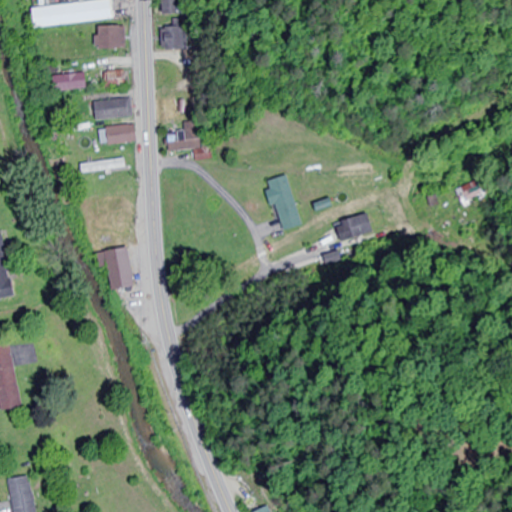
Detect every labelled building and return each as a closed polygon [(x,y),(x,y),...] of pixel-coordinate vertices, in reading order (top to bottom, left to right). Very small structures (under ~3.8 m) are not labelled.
[(112,0),(35,8),(37,30),(128,20),(127,2),(114,4),(113,0),(112,0)] [(181,0),(170,0),(164,0),(165,15),(182,15),(181,0)] [(162,50),(185,50),(185,26),(162,26),(162,50)] [(99,27),(99,50),(127,50),(127,27),(99,27)] [(127,88),(127,72),(104,72),(105,89),(127,88)] [(88,92),(88,76),(55,76),(55,92),(88,92)] [(130,99),(96,103),(98,121),(132,117),(130,99)] [(201,121),(183,123),(184,132),(168,134),(170,152),(204,148),(201,121)] [(135,144),(135,127),(101,127),(101,144),(135,144)] [(282,232),(303,226),(290,176),(269,182),(282,232)] [(375,236),(368,214),(337,224),(344,246),(375,236)] [(473,231),(465,223),(453,234),(461,242),(473,231)] [(131,249),(100,255),(104,274),(112,272),(116,293),(138,289),(131,249)] [(22,409),(11,345),(0,347),(0,400),(2,413),(22,409)] [(7,481),(11,511),(35,511),(30,477),(7,481)]
